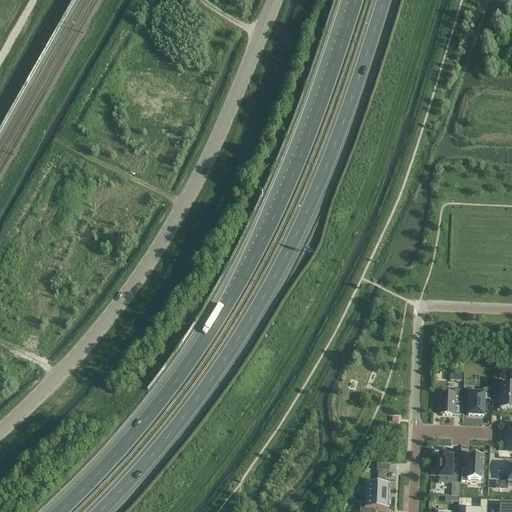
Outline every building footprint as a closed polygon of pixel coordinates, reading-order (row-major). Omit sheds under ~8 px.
[(494,396),(501,396),(500,409),(511,409),(511,386),(502,386),(502,382),(495,381),(494,396)] [(454,390),(454,395),(441,394),(440,415),(460,416),(461,391),(454,390)] [(469,408),(468,416),(470,416),(473,416),(473,417),(476,417),(479,417),(483,417),(484,400),(490,400),(490,390),(483,390),(483,394),(469,393),(469,402),(469,408)] [(447,455),(439,455),(438,484),(454,485),(457,485),(458,471),(452,471),(452,457),(447,457),(447,455)] [(462,470),(461,483),(468,483),(468,481),(481,481),(482,457),(468,456),(468,471),(462,470)] [(365,498),(365,497),(390,498),(390,491),(389,491),(389,487),(390,487),(390,486),(361,484),(360,498),(365,498)] [(390,506),(390,498),(365,497),(365,498),(365,509),(359,509),(359,511),(372,511),(372,510),(389,511),(389,510),(388,510),(388,506),(390,506)] [(480,510),(465,510),(464,511),(487,511),(488,501),(480,500),(480,510)]
